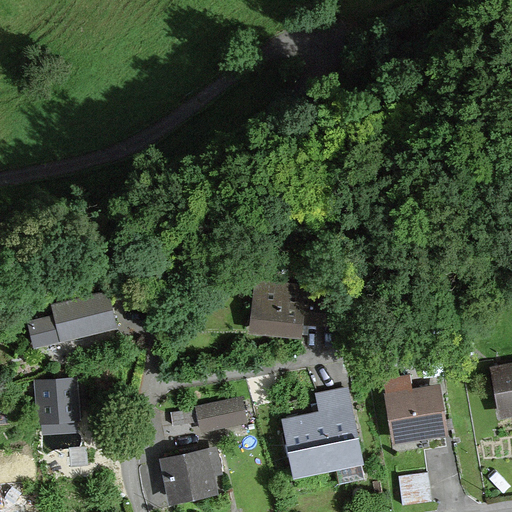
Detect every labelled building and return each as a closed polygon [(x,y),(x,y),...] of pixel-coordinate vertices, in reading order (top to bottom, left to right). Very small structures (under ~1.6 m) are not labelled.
[(299,322),(345,324),(347,290),(308,289),(307,300),(296,300),(297,292),(266,288),(265,297),(255,295),(251,330),(298,335),(299,322)] [(111,325),(104,296),(53,309),(54,311),(26,318),(33,344),(111,325)] [(500,413),(511,410),(511,368),(493,372),(500,413)] [(394,439),(442,431),(435,390),(408,395),(405,377),(384,380),(394,439)] [(77,452),(72,383),(36,385),(41,454),(77,452)] [(359,461),(344,389),(316,395),(322,425),(307,428),(305,419),(283,424),(293,474),(359,461)] [(208,428),(243,420),(239,400),(204,408),(208,428)] [(197,422),(194,409),(169,413),(171,426),(197,422)] [(225,471),(220,450),(164,462),(172,499),(209,491),(206,474),(225,471)] [(401,506),(430,502),(426,472),(397,476),(401,506)]
